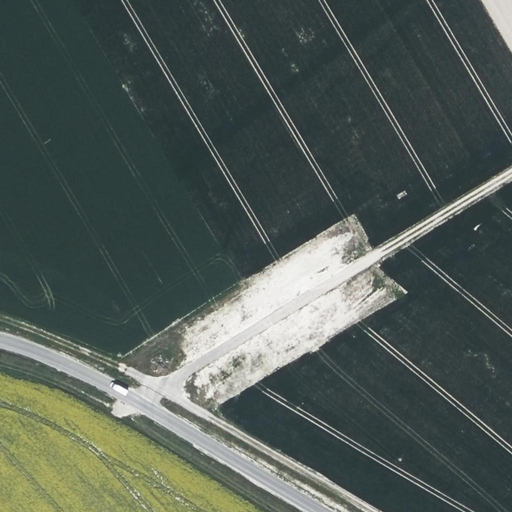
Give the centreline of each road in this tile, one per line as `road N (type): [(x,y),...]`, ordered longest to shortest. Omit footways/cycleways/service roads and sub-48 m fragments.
road 1 (tertiary): [(320,511),(139,403),(0,340)]
road 2 (track): [(368,511),(202,413)]
road 3 (track): [(511,175),(365,264)]
road 4 (track): [(0,317),(122,371)]
